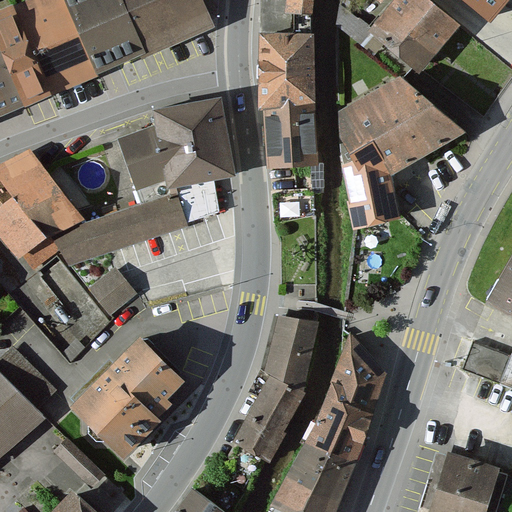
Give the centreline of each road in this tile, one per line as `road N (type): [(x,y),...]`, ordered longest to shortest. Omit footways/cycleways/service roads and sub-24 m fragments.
road 1 (tertiary): [(151,511),(207,430),(238,362),(254,298),(256,234),(238,74)]
road 2 (secondary): [(367,511),(459,235),(511,136)]
road 3 (residential): [(238,74),(152,95),(0,151)]
